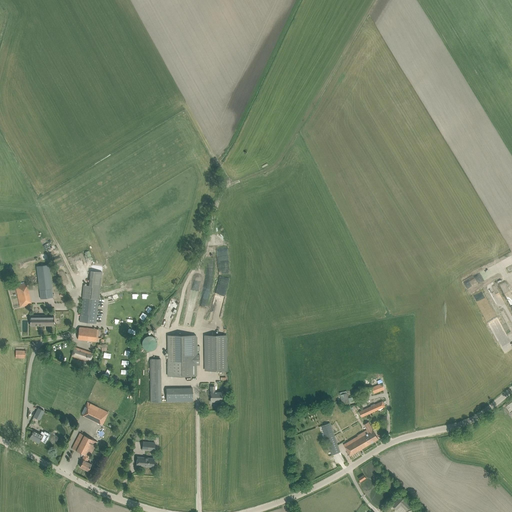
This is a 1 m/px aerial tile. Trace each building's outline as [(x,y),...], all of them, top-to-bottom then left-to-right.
[(40,298),(53,297),(49,264),(36,266),(40,298)] [(79,322),(96,323),(101,272),(90,271),(89,286),(83,285),(79,322)] [(32,304),(27,284),(15,286),(19,307),(32,304)] [(59,309),(59,313),(54,313),(55,324),(64,324),(64,309),(59,309)] [(47,315),(30,314),(30,325),(54,325),(54,316),(47,316),(47,315)] [(97,329),(84,327),(79,327),(78,339),(95,341),(97,329)] [(168,335),(168,376),(197,376),(197,364),(200,364),(200,355),(197,355),(197,335),(168,335)] [(204,335),(205,371),(227,370),(227,335),(204,335)] [(143,336),(142,349),(155,350),(156,337),(143,336)] [(74,347),(71,356),(90,362),(93,353),(74,347)] [(161,359),(150,359),(150,365),(150,369),(150,402),(161,401),(161,364),(161,359)] [(382,383),(371,387),(374,394),(385,389),(382,383)] [(215,392),(215,386),(211,386),(211,392),(210,392),(211,402),(222,401),(221,392),(215,392)] [(166,388),(166,393),(166,401),(193,401),(192,388),(166,388)] [(347,393),(340,395),(341,402),(343,408),(350,406),(350,402),(354,401),(353,397),(348,398),(347,393)] [(371,407),(362,411),(364,415),(385,406),(385,405),(384,402),(383,403),(383,401),(378,403),(375,405),(375,404),(371,406),(371,407)] [(98,409),(90,405),(85,413),(99,421),(98,423),(102,425),(108,413),(99,408),(98,409)] [(38,408),(34,417),(39,420),(44,411),(38,408)] [(358,436),(344,444),(348,451),(350,455),(370,444),(378,439),(368,422),(364,424),(367,429),(369,433),(365,435),(365,434),(359,437),(358,436)] [(322,426),(330,450),(332,455),(340,452),(330,423),(322,426)] [(34,430),(30,438),(35,440),(34,441),(39,443),(40,440),(45,443),(47,440),(50,435),(45,432),(44,433),(42,431),(40,434),(34,430)] [(80,433),(74,444),(72,448),(84,455),(83,458),(84,459),(80,467),(88,471),(92,464),(87,462),(97,442),(80,433)] [(154,450),(155,443),(143,442),(142,449),(154,450)] [(137,457),(136,465),(153,467),(154,458),(137,457)] [(393,505),(396,508),(397,509),(401,506),(407,511),(411,506),(401,496),(393,505)]
